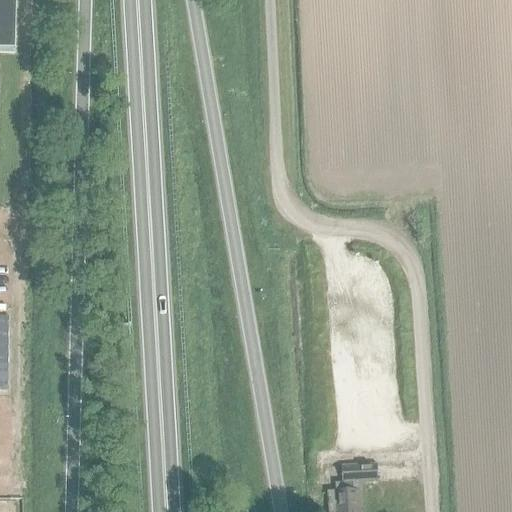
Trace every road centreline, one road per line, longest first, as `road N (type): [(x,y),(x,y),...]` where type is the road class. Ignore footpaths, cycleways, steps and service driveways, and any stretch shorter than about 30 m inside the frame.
road 1 (trunk): [(276,511),(193,0)]
road 2 (trunk): [(165,511),(136,0)]
road 3 (trunk): [(84,0),(71,511)]
